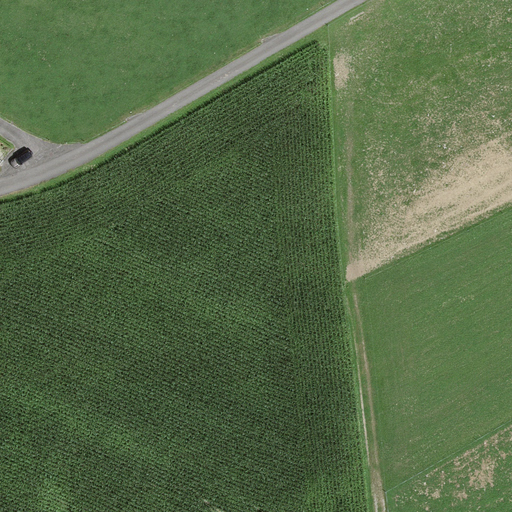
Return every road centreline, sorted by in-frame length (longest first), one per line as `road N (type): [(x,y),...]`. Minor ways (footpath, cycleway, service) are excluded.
road 1 (unclassified): [(355,0),(66,161),(0,185)]
road 2 (track): [(382,511),(342,124)]
